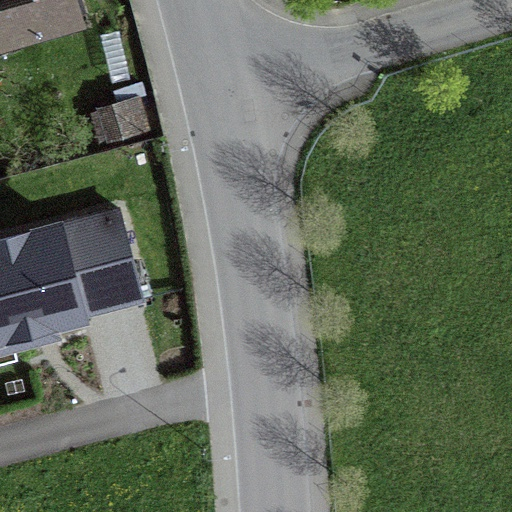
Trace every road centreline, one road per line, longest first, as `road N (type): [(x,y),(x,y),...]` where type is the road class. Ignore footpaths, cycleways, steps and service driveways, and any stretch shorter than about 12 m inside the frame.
road 1 (residential): [(215,87),(511,1)]
road 2 (residential): [(215,87),(269,377)]
road 3 (residential): [(269,377),(0,446)]
road 4 (residential): [(269,377),(278,511)]
